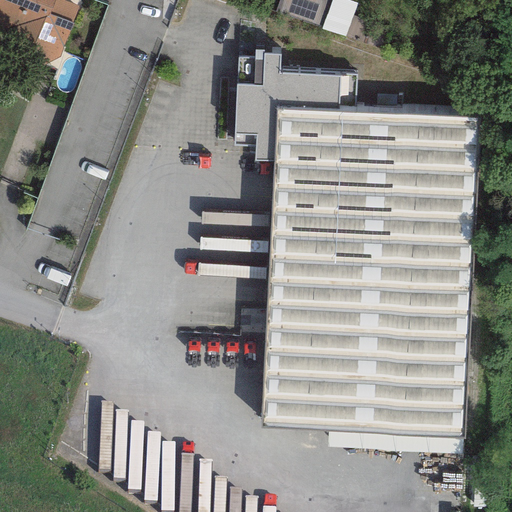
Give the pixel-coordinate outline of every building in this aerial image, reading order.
[(0,0),(0,7),(22,17),(12,42),(45,56),(59,50),(79,0),(78,0),(0,0)] [(318,20),(325,0),(279,0),(277,5),(318,20)] [(328,0),(322,25),(347,31),(354,0),(328,0)] [(272,153),(263,421),(457,427),(467,109),(349,105),(350,69),(285,67),(285,50),(235,48),(232,133),(253,133),(252,152),(272,153)] [(235,324),(236,312),(172,306),(171,317),(235,324)]
